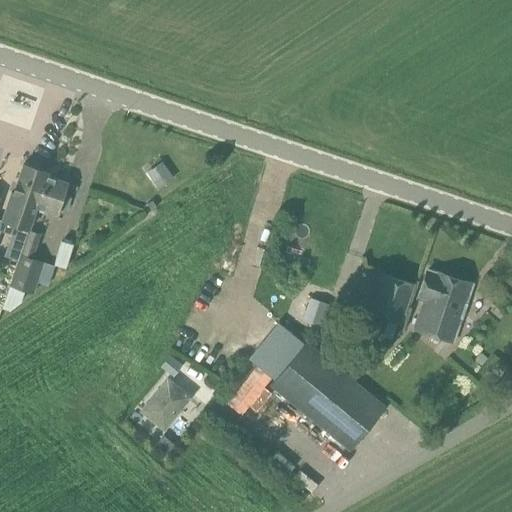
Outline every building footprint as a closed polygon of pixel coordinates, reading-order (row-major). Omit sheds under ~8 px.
[(162,162),(146,174),(157,190),(173,178),(162,162)] [(28,230),(36,206),(36,207),(41,191),(43,192),(48,176),(46,176),(47,172),(41,170),(40,167),(38,165),(35,164),(32,165),(29,166),(23,164),(13,192),(11,192),(2,220),(3,221),(0,230),(12,235),(5,255),(18,260),(28,230)] [(41,191),(36,207),(56,213),(58,208),(66,211),(70,198),(62,195),(66,182),(48,176),(43,192),(41,191)] [(48,285),(54,266),(32,259),(40,234),(28,230),(18,260),(2,310),(9,312),(21,302),(25,291),(33,293),(37,282),(48,285)] [(399,323),(405,325),(414,298),(408,296),(418,267),(380,254),(372,277),(375,278),(370,293),(367,292),(360,311),(398,324),(399,323)] [(434,271),(433,272),(427,270),(418,297),(424,299),(414,327),(453,340),(472,285),(434,271)] [(384,406),(307,342),(271,385),(348,449),(384,406)] [(164,430),(190,397),(167,379),(141,411),(164,430)]
